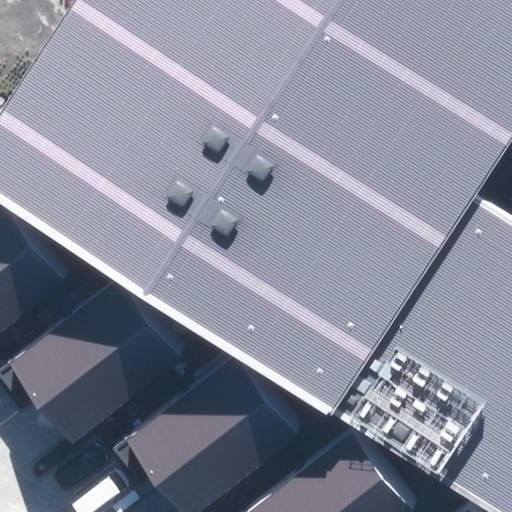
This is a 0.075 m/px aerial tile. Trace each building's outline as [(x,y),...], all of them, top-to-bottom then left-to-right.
[(511,0),(61,0),(0,93),(0,146),(511,479),(511,177),(488,162),(511,125),(511,0)] [(0,316),(74,259),(11,179),(0,187),(0,316)] [(60,393),(81,419),(187,337),(125,257),(19,339),(60,393)] [(180,465),(201,492),(307,409),(245,329),(139,412),(180,465)] [(265,511),(389,511),(419,489),(356,409),(250,492),(265,511)] [(496,511),(472,482),(433,511),(496,511)]
